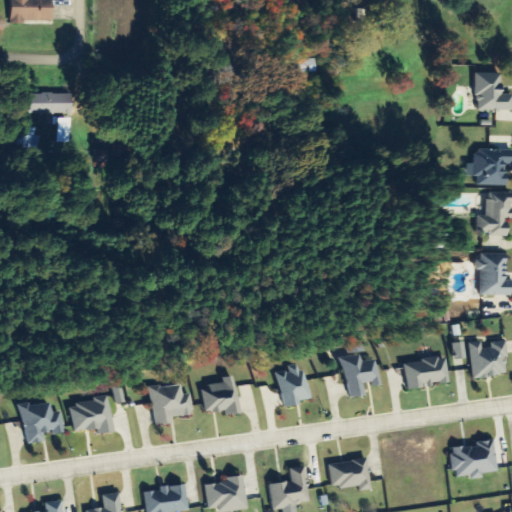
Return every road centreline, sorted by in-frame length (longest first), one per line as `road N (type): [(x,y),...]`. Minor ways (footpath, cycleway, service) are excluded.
road 1 (residential): [(511,401),(0,473)]
road 2 (residential): [(78,0),(78,37),(62,58),(0,61)]
